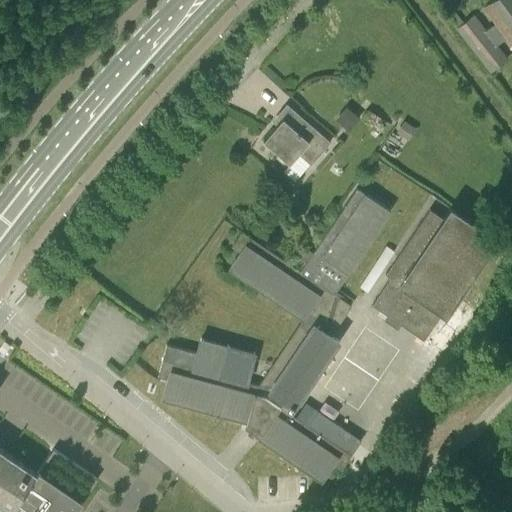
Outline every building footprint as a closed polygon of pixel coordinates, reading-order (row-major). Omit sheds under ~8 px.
[(511,45),(511,0),(493,0),(484,8),(487,13),(483,16),(485,21),(476,27),(471,20),(463,25),(495,67),(502,61),(492,48),(506,37),(511,45)] [(263,140),(289,163),(297,153),(310,165),(330,142),(286,104),(277,115),(281,119),(263,140)] [(165,345),(157,377),(160,377),(159,380),(165,382),(161,397),(246,420),(244,427),(284,454),(323,480),(334,464),(341,470),(351,454),(292,415),(297,408),(295,407),(341,340),(332,334),(351,305),(333,293),(390,210),(356,188),(300,271),(241,231),(231,246),(239,251),(227,269),(301,321),(258,385),(215,373),(222,346),(197,339),(194,353),(165,345)] [(389,278),(371,305),(387,315),(383,320),(397,329),(400,324),(423,340),(440,313),(445,316),(497,238),(450,206),(442,217),(429,209),(385,275),(389,278)] [(0,511),(74,511),(85,498),(95,482),(49,451),(34,472),(0,448),(0,511)]
